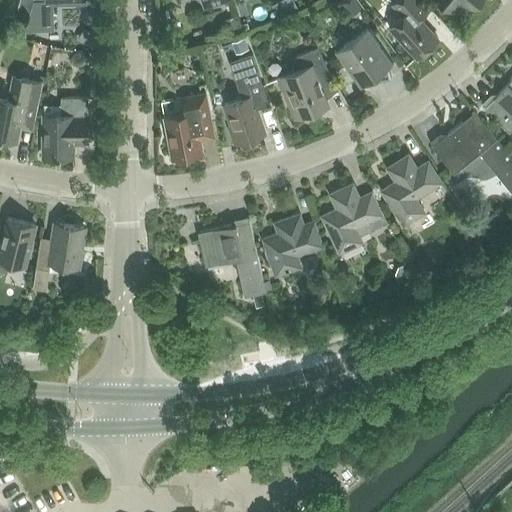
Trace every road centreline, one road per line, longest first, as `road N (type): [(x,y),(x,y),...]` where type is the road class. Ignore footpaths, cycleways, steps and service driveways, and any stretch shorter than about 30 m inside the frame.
road 1 (residential): [(126,184),(213,177),(346,135),(461,58),(511,6)]
road 2 (tertiary): [(127,428),(280,408),(371,377),(449,330)]
road 3 (tertiary): [(449,330),(250,389),(127,396)]
road 4 (residential): [(127,396),(126,184)]
road 5 (residential): [(126,184),(126,0)]
road 6 (tertiary): [(127,396),(0,389)]
road 7 (tertiary): [(0,425),(127,428)]
road 8 (residential): [(126,184),(0,168)]
